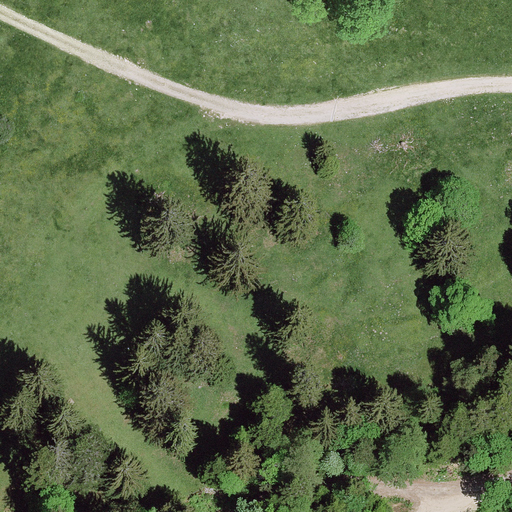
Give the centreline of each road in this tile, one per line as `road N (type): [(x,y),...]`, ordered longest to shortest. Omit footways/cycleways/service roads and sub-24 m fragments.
road 1 (track): [(511,87),(319,119),(214,108),(0,4)]
road 2 (track): [(242,511),(313,487),(435,491),(511,479)]
